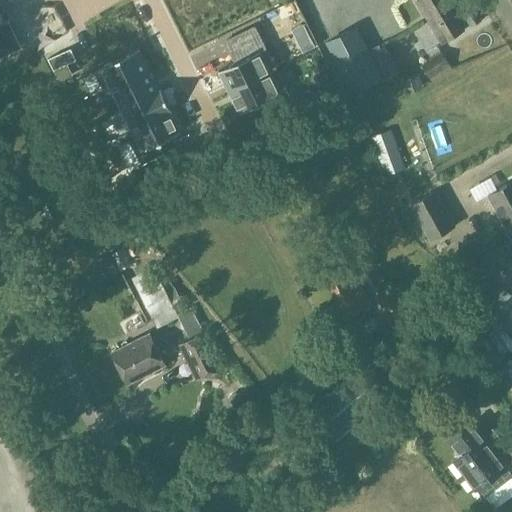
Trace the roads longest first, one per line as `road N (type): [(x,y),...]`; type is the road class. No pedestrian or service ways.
road 1 (residential): [(129,511),(0,214)]
road 2 (residential): [(149,0),(212,128)]
